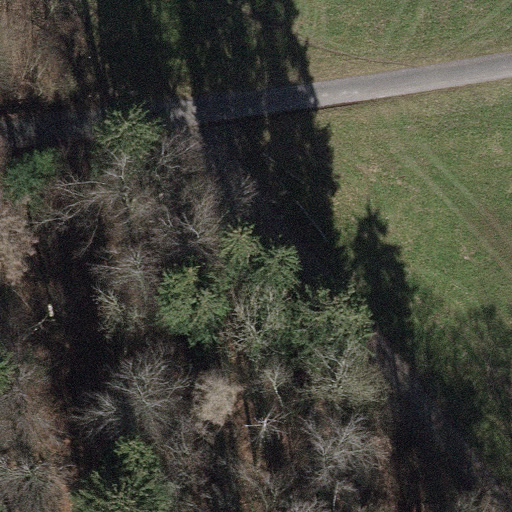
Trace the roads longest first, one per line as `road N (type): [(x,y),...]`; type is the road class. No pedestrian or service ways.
road 1 (track): [(511,75),(186,135),(0,148)]
road 2 (track): [(186,135),(486,511)]
